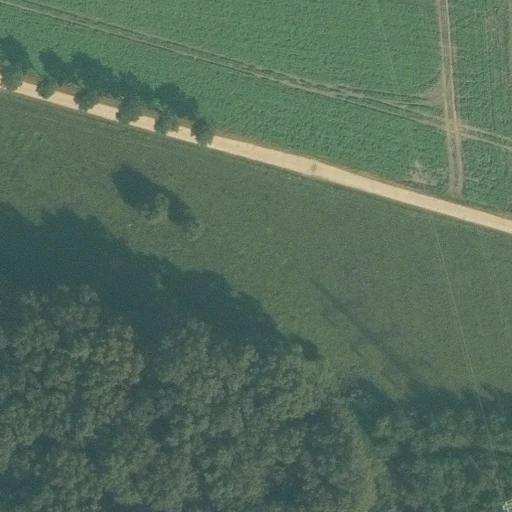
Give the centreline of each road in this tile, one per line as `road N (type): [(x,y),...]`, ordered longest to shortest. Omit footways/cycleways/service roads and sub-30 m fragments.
road 1 (track): [(511,222),(0,79)]
road 2 (track): [(165,511),(511,444)]
road 3 (track): [(0,416),(103,477),(143,511)]
